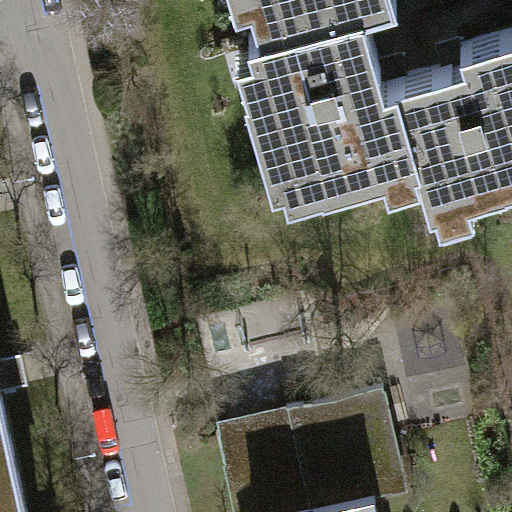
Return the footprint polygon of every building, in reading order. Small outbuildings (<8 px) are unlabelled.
[(244,0),(252,31),(359,3),(368,0),(244,0)] [(379,75),(359,3),(252,31),(244,33),(258,81),(240,86),(266,178),(312,165),(317,181),(414,154),(391,71),(379,75)] [(457,54),(391,71),(414,154),(427,203),(498,184),(492,161),(511,155),(511,22),(453,38),(457,54)] [(237,511),(281,511),(375,492),(407,485),(385,381),(287,402),(296,444),(269,450),(262,420),(220,430),(237,511)] [(0,462),(8,461),(0,424),(0,462)] [(0,462),(0,511),(19,511),(8,461),(0,462)] [(379,511),(375,492),(281,511),(379,511)]
